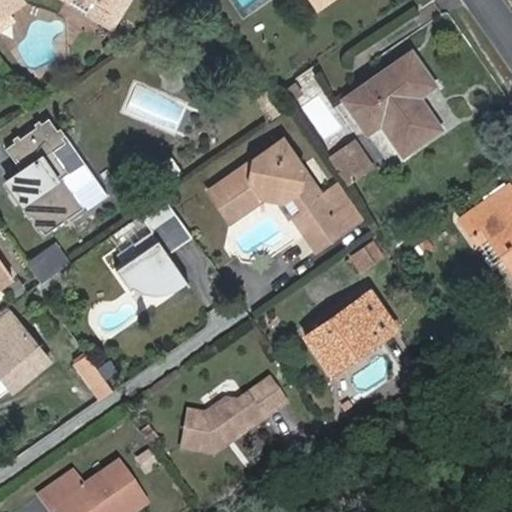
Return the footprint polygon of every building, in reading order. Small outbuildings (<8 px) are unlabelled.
[(20,0),(0,0),(0,2),(6,12),(22,2),(20,0)] [(88,0),(94,4),(91,8),(111,19),(122,0),(88,0)] [(342,100),(367,135),(381,126),(402,156),(442,129),(420,97),(437,85),(412,50),(342,100)] [(270,121),(286,112),(272,89),(256,97),(270,121)] [(305,103),(322,134),(336,127),(319,95),(305,103)] [(22,171),(14,176),(30,198),(23,203),(45,235),(84,208),(62,177),(69,173),(54,151),(66,142),(49,118),(6,148),(22,171)] [(358,137),(330,155),(348,184),(376,167),(358,137)] [(257,197),(263,194),(266,198),(284,202),(294,196),(305,212),(295,218),(318,251),(348,229),(284,139),(209,190),(230,222),(258,204),(257,197)] [(81,165),(66,142),(54,151),(69,173),(81,165)] [(511,189),(509,185),(460,219),(474,239),(486,231),(511,268),(511,189)] [(177,214),(167,200),(143,218),(152,230),(177,214)] [(195,238),(177,214),(152,230),(133,243),(140,253),(112,273),(128,294),(135,291),(149,296),(161,296),(172,293),(176,292),(186,286),(189,283),(169,256),(195,238)] [(375,240),(352,256),(362,271),(385,256),(375,240)] [(67,265),(56,249),(51,252),(63,268),(67,265)] [(51,252),(31,266),(42,283),(63,268),(51,252)] [(342,264),(330,272),(342,288),(353,280),(342,264)] [(0,270),(0,287),(8,282),(0,270)] [(370,291),(304,337),(331,374),(397,328),(370,291)] [(0,322),(0,374),(13,391),(50,361),(11,314),(0,322)] [(98,400),(113,390),(87,353),(73,364),(98,400)] [(188,410),(181,448),(214,454),(287,403),(270,379),(238,401),(226,399),(205,413),(188,410)] [(134,511),(146,504),(118,463),(82,487),(73,473),(38,496),(48,511),(52,511),(56,510),(57,511),(134,511)]
